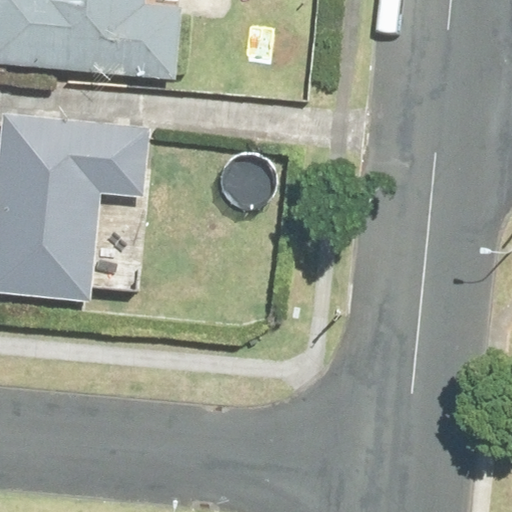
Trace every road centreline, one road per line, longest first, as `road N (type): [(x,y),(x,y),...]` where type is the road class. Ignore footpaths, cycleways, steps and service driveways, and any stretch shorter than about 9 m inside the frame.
road 1 (residential): [(0,444),(404,478)]
road 2 (residential): [(445,98),(404,478)]
